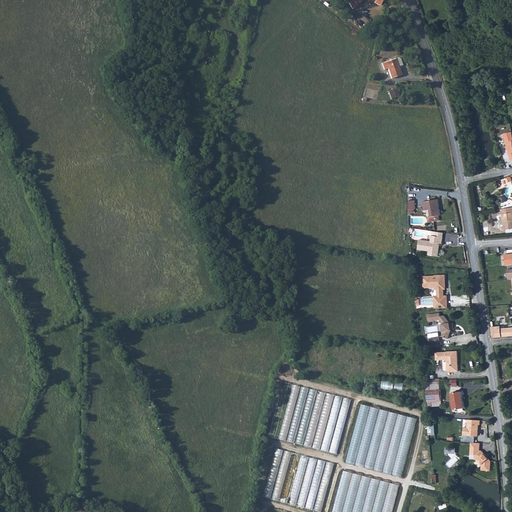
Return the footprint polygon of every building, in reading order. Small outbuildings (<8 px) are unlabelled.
[(381,0),(346,0),(352,9),(357,5),(356,3),(360,0),(372,0),(375,1),(374,3),(380,5),(381,0)] [(371,23),(364,16),(361,18),(368,25),(371,23)] [(398,66),(395,58),(382,63),(384,69),(388,68),(391,78),(401,75),(398,66)] [(394,94),(392,89),(388,91),(390,99),(399,96),(398,93),(394,94)] [(438,207),(439,206),(438,199),(422,202),(424,210),(429,210),(431,216),(431,217),(432,221),(439,220),(439,215),(441,215),(440,209),(438,209),(438,207)] [(511,207),(502,209),(504,226),(503,226),(503,230),(511,228),(511,207)] [(443,237),(436,236),(432,235),(431,241),(420,240),(418,249),(429,251),(432,251),(433,252),(432,255),(438,256),(440,243),(442,244),(443,237)] [(435,297),(435,309),(448,309),(447,297),(444,297),(443,290),(445,287),(445,276),(435,276),(435,277),(423,278),(424,288),(435,288),(438,290),(438,297),(435,297)] [(444,315),(440,316),(440,313),(428,315),(429,321),(439,320),(442,324),(444,331),(442,336),(448,339),(451,330),(451,329),(454,329),(453,323),(450,323),(444,315)] [(511,327),(501,329),(500,326),(491,327),(493,338),(506,336),(511,335),(511,327)] [(447,372),(458,371),(458,365),(457,364),(457,362),(458,361),(458,351),(446,352),(436,352),(436,360),(447,360),(447,372)] [(427,390),(440,389),(440,381),(440,379),(426,380),(427,390)] [(384,381),(383,390),(404,391),(404,382),(384,381)] [(336,455),(350,401),(283,383),(268,438),(336,455)] [(427,390),(428,401),(441,400),(440,389),(427,390)] [(454,410),(464,408),(462,392),(451,393),(454,410)] [(402,479),(417,420),(360,405),(345,463),(402,479)] [(480,420),(467,419),(467,427),(463,426),(463,435),(478,436),(479,425),(480,425),(480,420)] [(480,442),(471,442),(470,454),(475,454),(475,458),(477,459),(482,463),(481,470),(490,471),(491,461),(482,450),(480,450),(480,442)] [(311,511),(318,511),(332,464),(275,449),(262,498),(311,511)] [(393,511),(400,486),(342,471),(331,511),(393,511)]
